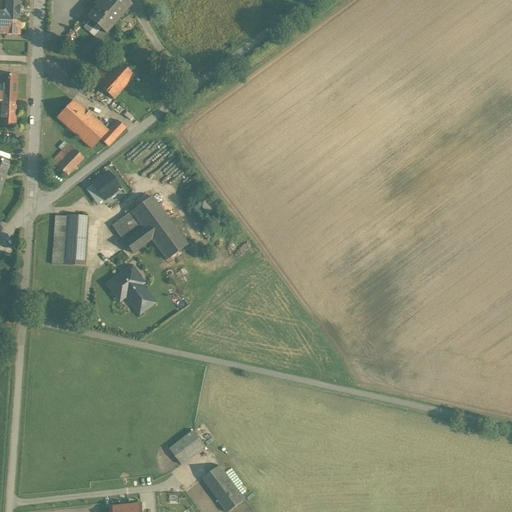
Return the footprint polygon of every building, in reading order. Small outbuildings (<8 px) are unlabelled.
[(4,0),(5,0),(0,0),(0,1),(0,0),(0,21),(19,22),(19,0),(4,0)] [(102,0),(87,18),(100,29),(81,51),(86,55),(130,5),(124,0),(102,0)] [(19,22),(0,21),(0,33),(4,34),(5,34),(17,34),(18,35),(19,35),(19,22)] [(112,56),(101,68),(108,75),(119,62),(120,63),(120,62),(112,56)] [(119,62),(108,75),(123,88),(134,76),(120,63),(119,62)] [(108,75),(101,68),(91,80),(113,99),(123,88),(108,75)] [(17,76),(2,75),(1,90),(16,90),(17,76)] [(16,90),(1,90),(1,96),(0,95),(0,101),(16,102),(16,90)] [(107,131),(73,100),(57,118),(91,149),(100,139),(107,131)] [(16,102),(0,101),(0,107),(0,108),(0,111),(0,126),(2,126),(2,128),(7,128),(7,126),(15,126),(16,102)] [(107,131),(100,139),(108,147),(125,128),(117,121),(107,131)] [(68,144),(51,163),(66,176),(83,158),(68,144)] [(0,159),(0,183),(2,184),(7,169),(8,169),(10,164),(8,164),(9,162),(0,159)] [(120,188),(108,172),(92,184),(92,185),(104,200),(120,188)] [(104,200),(92,185),(87,189),(98,204),(104,200)] [(187,245),(151,197),(112,226),(132,254),(151,240),(166,260),(187,245)] [(207,216),(217,208),(210,198),(199,205),(207,216)] [(67,217),(55,216),(52,265),(64,265),(67,217)] [(88,217),(68,216),(67,217),(64,265),(84,267),(88,217)] [(154,303),(138,280),(140,279),(131,267),(107,285),(117,299),(126,292),(141,313),(154,303)] [(194,431),(170,449),(182,465),(206,447),(194,431)] [(229,511),(246,500),(220,466),(203,479),(226,511),(229,511)]
